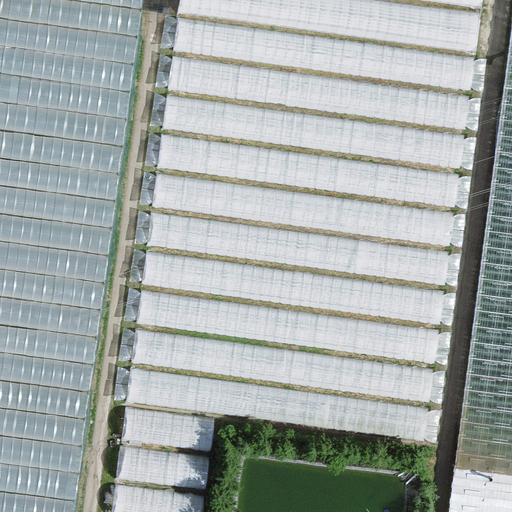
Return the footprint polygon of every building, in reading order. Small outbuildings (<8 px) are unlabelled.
[(0,0),(0,511),(80,511),(136,0),(0,0)] [(179,0),(178,11),(480,45),(485,0),(179,0)] [(174,48),(474,87),(478,54),(178,16),(174,48)] [(511,511),(511,22),(445,511),(511,511)] [(470,91),(171,55),(167,87),(466,124),(470,91)] [(471,131),(166,95),(162,127),(468,162),(471,131)] [(150,132),(147,161),(156,162),(160,133),(150,132)] [(467,171),(162,134),(158,166),(463,203),(467,171)] [(458,242),(462,211),(157,173),(153,204),(458,242)] [(147,238),(149,210),(140,209),(138,237),(147,238)] [(151,214),(147,249),(146,249),(142,284),(450,318),(454,290),(449,289),(454,248),(151,214)] [(438,359),(442,328),(141,289),(137,320),(438,359)] [(131,364),(127,400),(270,415),(274,377),(336,383),(340,351),(135,329),(132,364),(131,364)] [(125,408),(123,441),(212,445),(214,413),(125,408)] [(115,474),(205,488),(210,456),(121,441),(115,474)] [(111,511),(201,511),(205,494),(116,480),(111,511)]
